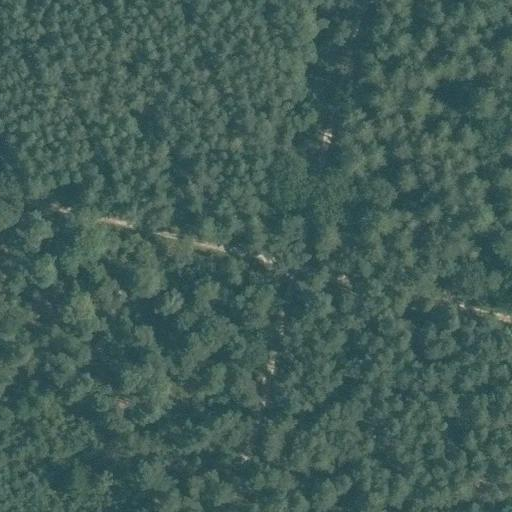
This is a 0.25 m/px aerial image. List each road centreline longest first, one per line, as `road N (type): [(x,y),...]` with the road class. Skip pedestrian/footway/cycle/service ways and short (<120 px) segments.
road 1 (track): [(0,186),(511,311)]
road 2 (track): [(359,0),(293,257),(284,360),(244,511)]
